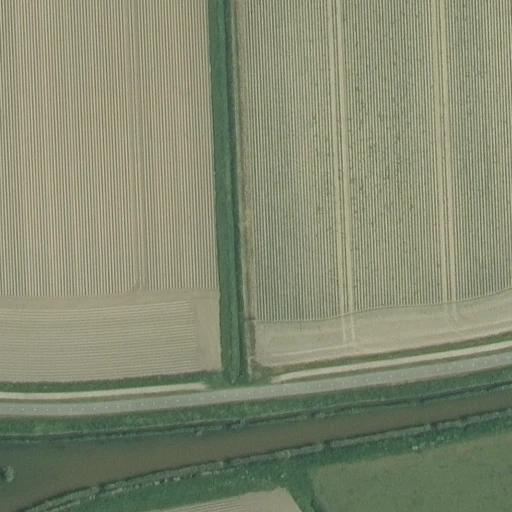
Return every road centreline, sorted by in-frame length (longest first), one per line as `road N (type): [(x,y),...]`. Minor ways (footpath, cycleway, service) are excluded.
road 1 (unknown): [(511,342),(292,374),(279,377),(275,390)]
road 2 (unknown): [(210,397),(201,383),(0,393)]
